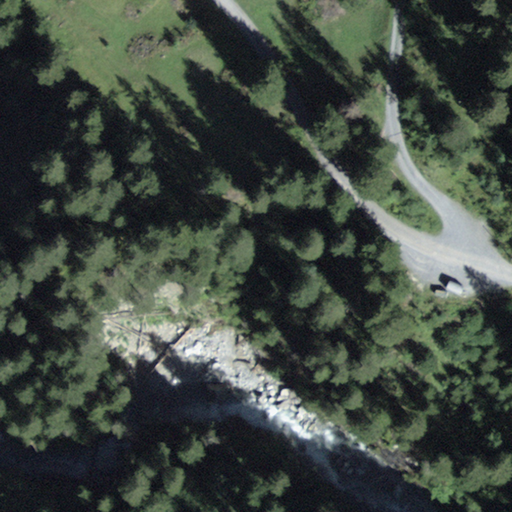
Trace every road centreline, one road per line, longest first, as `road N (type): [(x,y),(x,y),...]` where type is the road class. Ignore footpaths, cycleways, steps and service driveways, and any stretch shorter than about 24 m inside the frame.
road 1 (unclassified): [(511,268),(413,226),(343,167),(248,31),(217,0)]
road 2 (track): [(484,256),(458,217),(416,181),(399,147),(392,97),(400,0)]
